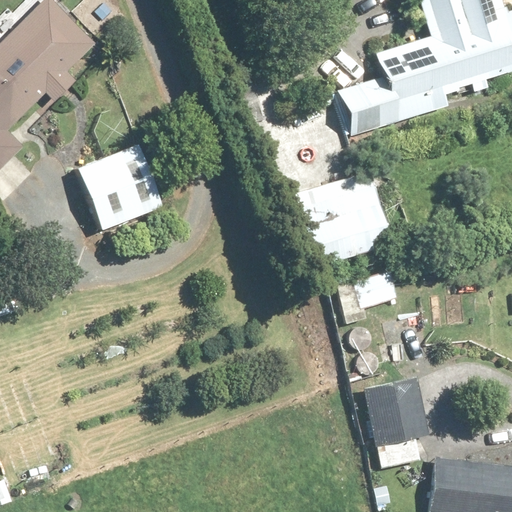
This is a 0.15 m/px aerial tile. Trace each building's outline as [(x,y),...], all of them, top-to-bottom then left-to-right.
[(0,193),(5,199),(29,176),(8,154),(14,148),(0,133),(0,128),(36,93),(48,105),(70,83),(60,73),(86,47),(39,0),(33,0),(0,32),(0,193)] [(328,91),(341,135),(442,106),(438,91),(464,84),(467,92),(481,88),(479,78),(511,69),(510,65),(511,64),(511,8),(495,14),(491,0),(406,0),(418,39),(360,56),(367,80),(328,91)] [(126,143),(64,170),(91,235),(154,208),(126,143)] [(365,185),(284,208),(300,265),(381,243),(365,185)] [(380,269),(323,286),(333,317),(389,300),(380,269)] [(362,445),(369,444),(373,466),(411,459),(407,437),(419,434),(409,377),(351,388),(362,445)] [(511,511),(511,465),(425,457),(416,511),(511,511)]
